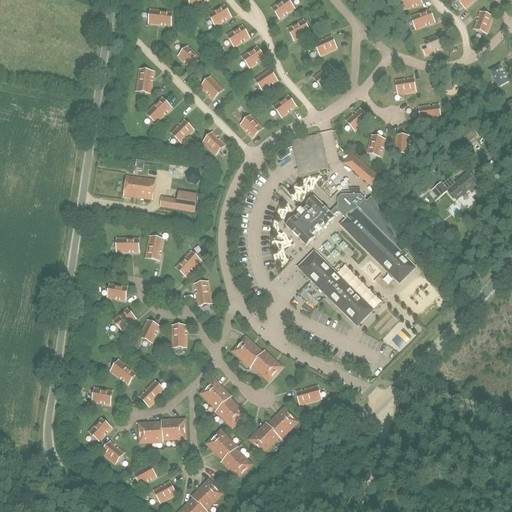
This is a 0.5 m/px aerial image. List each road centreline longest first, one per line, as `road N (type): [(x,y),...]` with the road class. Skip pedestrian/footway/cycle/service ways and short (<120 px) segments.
road 1 (unclassified): [(107,511),(62,473),(43,439),(112,0)]
road 2 (tertiary): [(270,511),(511,263)]
road 3 (track): [(511,415),(396,386)]
